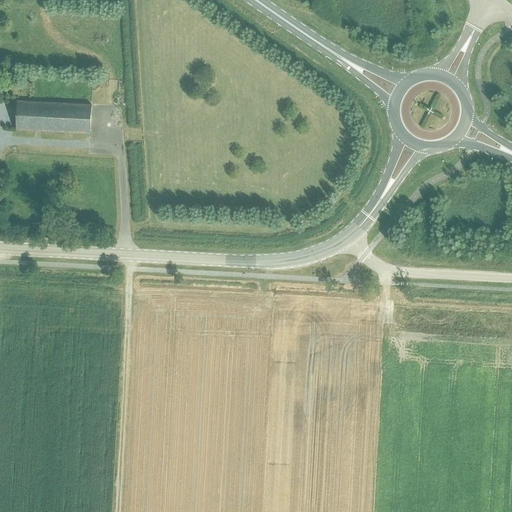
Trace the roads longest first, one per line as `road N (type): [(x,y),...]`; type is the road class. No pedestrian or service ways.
road 1 (track): [(114,511),(127,257)]
road 2 (secondary): [(127,257),(283,261),(350,235)]
road 3 (unclassified): [(511,278),(395,272),(371,261),(350,235)]
road 4 (secondary): [(127,257),(0,249)]
